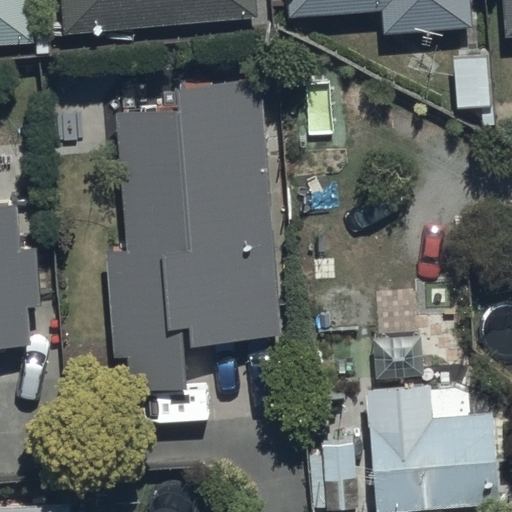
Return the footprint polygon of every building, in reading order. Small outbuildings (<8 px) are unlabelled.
[(0,0),(0,32),(31,31),(28,0),(0,0)] [(60,0),(62,16),(251,1),(251,0),(60,0)] [(462,0),(283,0),(284,3),(326,0),(377,0),(379,17),(464,12),(462,0)] [(511,0),(498,0),(500,24),(511,23),(511,0)] [(481,39),(447,42),(453,97),(486,94),(481,39)] [(183,325),(276,319),(256,66),(174,73),(175,93),(115,98),(126,237),(105,239),(113,344),(126,343),(129,373),(186,368),(183,325)] [(0,330),(29,329),(27,291),(40,290),(37,233),(19,234),(16,188),(0,189),(0,330)] [(368,500),(403,497),(404,509),(439,506),(438,495),(493,491),(486,396),(465,398),(463,372),(426,375),(426,369),(359,374),(368,500)] [(341,387),(311,388),(313,447),(306,447),(308,498),(354,496),(351,431),(343,432),(341,387)] [(0,511),(69,511),(69,490),(0,493),(0,511)]
